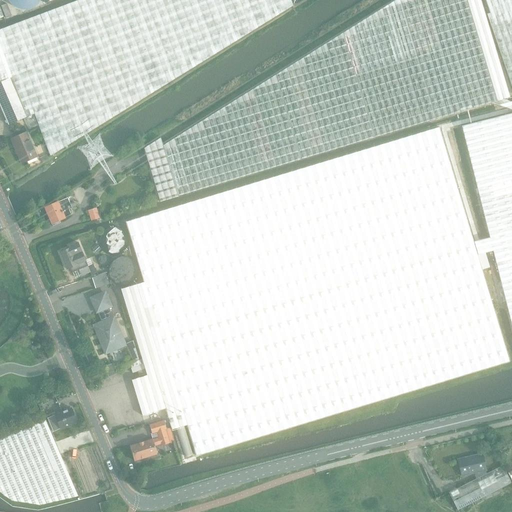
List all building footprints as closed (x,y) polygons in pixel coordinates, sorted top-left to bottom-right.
[(0,82),(10,79),(26,117),(34,114),(50,156),(199,63),(292,6),(289,0),(79,0),(0,30),(0,82)] [(160,138),(144,149),(159,201),(410,127),(491,102),(503,99),(509,97),(479,0),(394,0),(162,145),(160,138)] [(511,0),(481,0),(499,50),(511,87),(511,0)] [(6,4),(1,6),(5,18),(11,16),(6,4)] [(0,107),(7,125),(26,117),(10,79),(0,82),(0,107)] [(511,109),(511,113),(462,126),(476,189),(508,313),(511,329),(511,102),(510,101),(503,99),(491,102),(492,103),(493,102),(493,103),(511,109)] [(438,127),(124,222),(143,283),(182,413),(186,425),(195,456),(508,361),(438,127)] [(21,164),(36,157),(25,132),(10,139),(21,164)] [(67,209),(71,208),(66,198),(44,208),(51,224),(70,216),(67,209)] [(96,208),(87,211),(90,220),(99,217),(96,208)] [(128,239),(127,237),(127,234),(125,232),(124,230),(122,228),(120,227),(117,227),(115,226),(113,227),(110,227),(108,229),(106,230),(104,232),(103,235),(102,237),(102,240),(102,242),(103,244),(104,247),(106,249),(109,250),(110,251),(112,252),(116,252),(120,251),(124,248),(126,246),(127,244),(127,242),(128,239)] [(76,270),(86,266),(87,266),(92,264),(89,258),(84,261),(76,243),(68,246),(69,249),(58,253),(65,270),(74,266),(76,270)] [(136,271),(136,270),(136,267),(135,265),(132,261),(129,259),(126,258),(124,257),(121,257),(118,258),(117,259),(114,261),(113,263),(111,265),(110,268),(110,270),(110,273),(111,275),(112,277),(114,279),(117,282),(120,283),(122,283),(125,283),(127,282),(130,281),(132,280),(134,277),(135,276),(136,273),(136,271)] [(87,266),(92,278),(97,275),(93,264),(87,266)] [(97,275),(92,278),(95,289),(108,285),(104,273),(97,275)] [(143,283),(121,289),(147,375),(132,380),(142,415),(165,408),(171,429),(176,428),(183,426),(186,425),(182,413),(143,283)] [(104,293),(91,299),(102,326),(95,329),(105,352),(123,345),(107,307),(109,306),(104,293)] [(112,363),(104,367),(108,377),(116,374),(112,363)] [(52,432),(75,422),(70,409),(46,418),(52,432)] [(77,496),(59,455),(54,444),(45,420),(0,439),(0,492),(11,501),(39,505),(77,496)] [(159,446),(169,444),(165,431),(166,430),(163,420),(148,425),(151,435),(155,433),(157,438),(129,446),(133,461),(156,454),(154,447),(159,445),(159,446)] [(461,476),(485,470),(481,454),(457,460),(461,476)] [(461,486),(451,491),(459,507),(509,482),(501,466),(461,486)]
